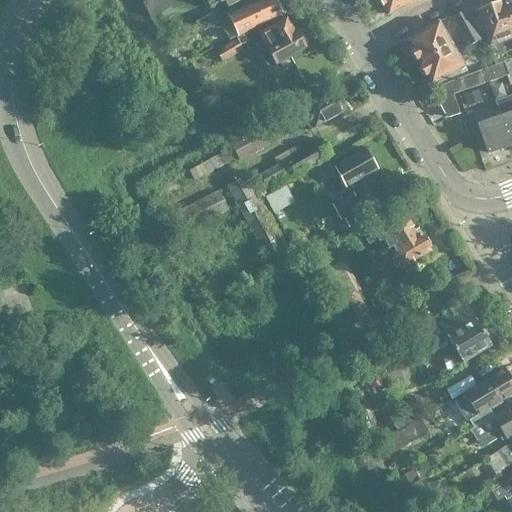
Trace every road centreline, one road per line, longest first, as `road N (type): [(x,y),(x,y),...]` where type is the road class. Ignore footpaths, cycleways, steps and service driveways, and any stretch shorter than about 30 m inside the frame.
road 1 (tertiary): [(227,454),(28,162),(12,69),(29,0)]
road 2 (tertiary): [(483,199),(453,185),(362,43)]
